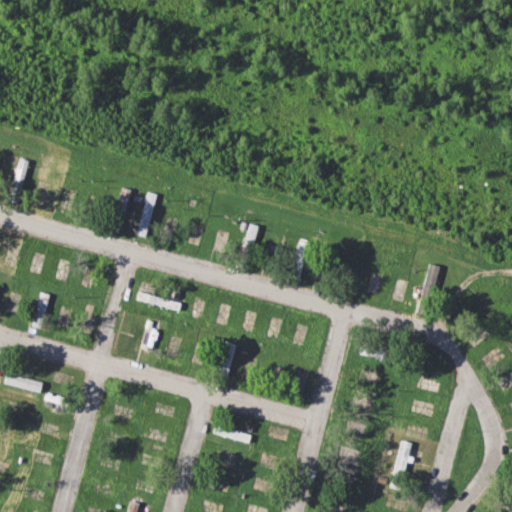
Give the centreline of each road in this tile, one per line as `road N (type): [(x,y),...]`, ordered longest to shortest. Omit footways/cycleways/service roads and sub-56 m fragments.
road 1 (residential): [(0,217),(437,337),(466,373)]
road 2 (residential): [(0,337),(315,423)]
road 3 (residential): [(131,253),(60,511)]
road 4 (residential): [(346,313),(293,511)]
road 5 (residential): [(456,511),(490,465),(491,430),(466,373)]
road 6 (residential): [(466,373),(428,511)]
road 7 (residential): [(204,393),(172,511)]
